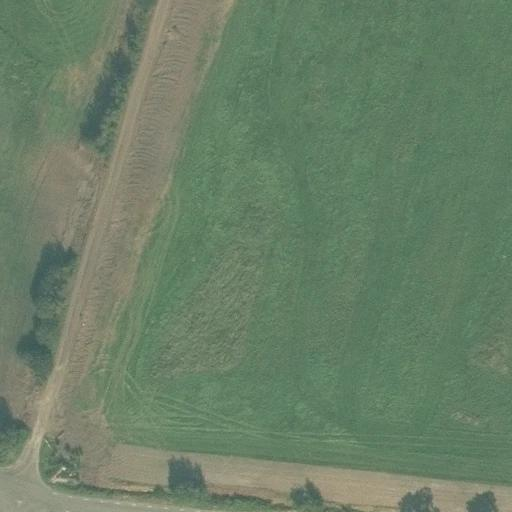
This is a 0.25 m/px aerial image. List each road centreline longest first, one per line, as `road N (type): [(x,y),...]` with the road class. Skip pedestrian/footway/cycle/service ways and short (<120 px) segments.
road 1 (track): [(25,487),(167,0)]
road 2 (unclassified): [(214,511),(77,501),(25,487)]
